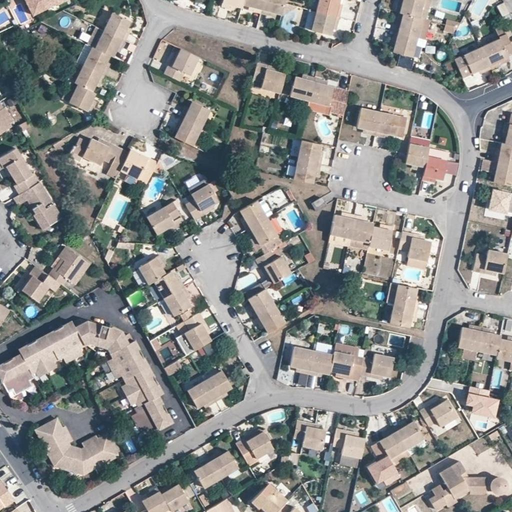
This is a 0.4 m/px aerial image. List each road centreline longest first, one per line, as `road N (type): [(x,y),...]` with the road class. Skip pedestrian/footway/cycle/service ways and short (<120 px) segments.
road 1 (residential): [(441,293),(427,360),(405,392),(373,406),(268,400)]
road 2 (residential): [(268,400),(73,511)]
road 3 (residential): [(354,63),(164,10)]
road 4 (residential): [(268,400),(221,307),(217,251)]
